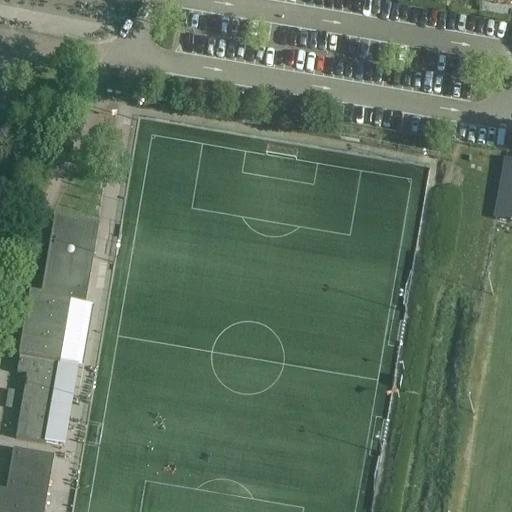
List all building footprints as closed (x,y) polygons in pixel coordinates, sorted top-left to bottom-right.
[(106,92),(106,93),(116,95),(119,95),(119,94),(121,85),(121,82),(108,80),(106,92)] [(507,165),(497,219),(511,222),(511,163),(507,162),(507,165)] [(39,298),(69,303),(87,306),(101,227),(81,223),(81,222),(53,217),(39,296),(39,298)] [(19,310),(15,334),(20,335),(21,335),(18,353),(17,358),(17,359),(18,359),(16,375),(25,376),(26,376),(15,440),(43,444),(57,365),(59,366),(61,353),(69,303),(39,298),(39,296),(28,294),(25,310),(24,310),(19,310)] [(0,511),(43,511),(53,458),(12,450),(4,492),(0,491),(0,511)]
